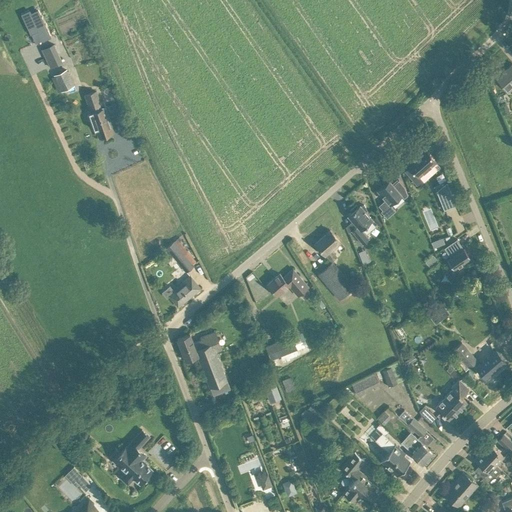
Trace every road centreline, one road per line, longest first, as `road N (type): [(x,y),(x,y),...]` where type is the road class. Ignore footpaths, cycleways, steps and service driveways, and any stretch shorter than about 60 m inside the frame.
road 1 (unclassified): [(210,455),(168,331),(431,101)]
road 2 (track): [(0,479),(59,412),(165,336)]
road 3 (unclassified): [(511,299),(431,101)]
road 4 (unclassified): [(400,511),(511,397)]
road 5 (unclassified): [(431,101),(511,12)]
